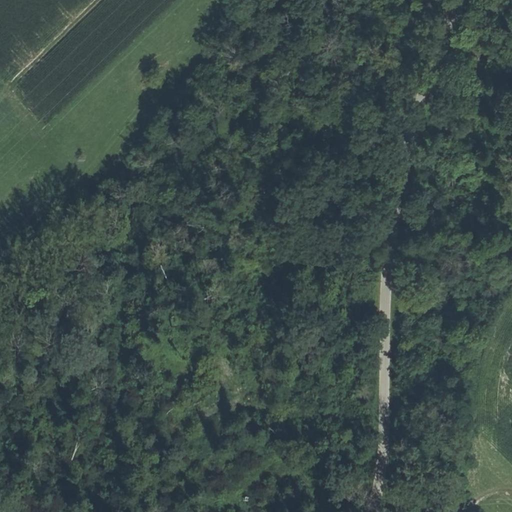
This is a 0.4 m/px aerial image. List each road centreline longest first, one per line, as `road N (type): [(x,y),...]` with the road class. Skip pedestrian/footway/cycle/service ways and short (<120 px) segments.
road 1 (unclassified): [(462,0),(398,192),(371,511)]
road 2 (track): [(9,84),(95,0)]
